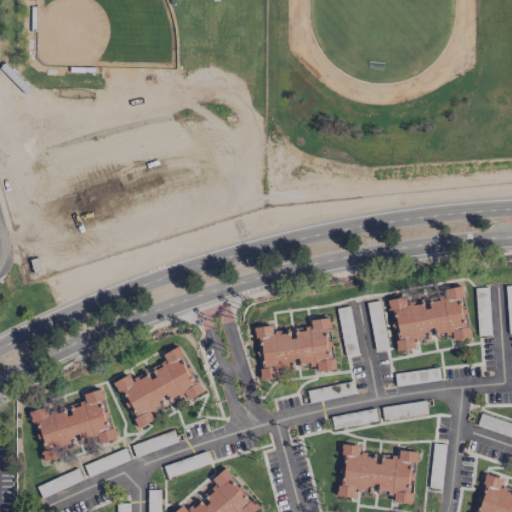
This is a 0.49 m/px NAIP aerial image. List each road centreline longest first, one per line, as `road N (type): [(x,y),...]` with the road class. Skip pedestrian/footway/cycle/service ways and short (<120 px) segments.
road 1 (residential): [(497,298),(503,382),(377,397),(252,426),(48,505)]
road 2 (secondary): [(511,208),(389,220),(237,255),(91,307),(0,351)]
road 3 (secondary): [(0,379),(208,291),(376,251),(511,235)]
road 4 (residential): [(208,291),(252,426)]
road 5 (residential): [(445,511),(463,386)]
